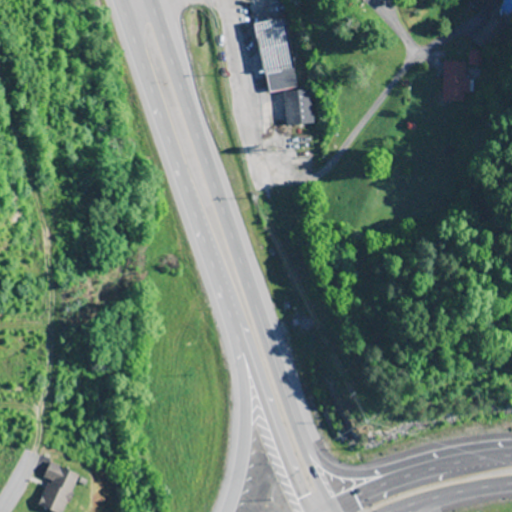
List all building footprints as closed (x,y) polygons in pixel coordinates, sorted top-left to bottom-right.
[(479,0),(492,13),(506,0),(479,0)] [(268,94),(297,88),(285,20),(256,25),(268,94)] [(480,67),(481,53),(469,52),(468,65),(480,67)] [(466,79),(466,62),(442,62),(442,102),(464,102),(464,95),(470,95),(470,79),(466,79)] [(288,126),(314,123),(310,90),(284,93),(288,126)] [(48,511),(62,511),(77,476),(48,464),(42,479),(46,481),(35,506),(48,511)]
